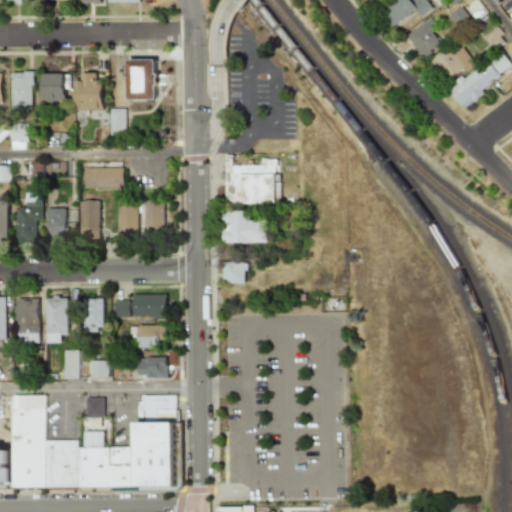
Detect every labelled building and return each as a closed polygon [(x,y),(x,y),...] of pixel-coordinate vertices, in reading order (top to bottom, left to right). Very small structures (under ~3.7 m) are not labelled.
[(435,9),(428,0),(397,0),(383,9),(394,27),(419,12),(422,17),(435,9)] [(445,42),(429,21),(409,36),(425,57),(445,42)] [(494,51),(508,41),(499,28),(484,38),(494,51)] [(465,69),(468,72),(477,65),(464,48),(454,55),(448,48),(431,61),(447,82),(465,69)] [(462,107),(511,69),(511,64),(502,51),(450,90),(462,107)] [(156,60),(127,60),(127,100),(156,100),(156,60)] [(12,72),(12,110),(33,110),(32,72),(12,72)] [(66,74),(44,73),(43,101),(65,102),(66,74)] [(76,81),(75,110),(103,110),(103,81),(97,81),(97,73),(81,73),(81,81),(76,81)] [(125,109),(109,109),(110,135),(125,135),(125,109)] [(27,126),(11,126),(11,149),(28,149),(27,126)] [(232,165),(232,155),(225,155),(225,177),(225,204),(279,204),(279,175),(276,175),(276,159),(261,159),(261,165),(232,165)] [(0,181),(10,181),(10,166),(0,166),(0,181)] [(83,168),(83,188),(122,188),(122,168),(83,168)] [(17,207),(17,243),(37,243),(37,220),(42,220),(42,194),(27,194),(28,207),(17,207)] [(117,201),(118,234),(138,234),(137,200),(117,201)] [(142,200),(143,232),(164,232),(163,200),(142,200)] [(79,201),(79,239),(98,239),(99,201),(79,201)] [(9,202),(0,202),(0,240),(9,241),(9,202)] [(66,208),(48,209),(48,240),(66,239),(66,208)] [(225,243),(269,243),(268,217),(250,217),(250,211),(225,211),(225,243)] [(245,283),(245,262),(222,263),(223,283),(245,283)] [(133,318),(166,317),(166,294),(133,295),(133,318)] [(68,297),(46,298),(47,343),(62,343),(62,335),(68,335),(68,297)] [(104,331),(103,298),(83,299),(84,331),(104,331)] [(40,299),(18,299),(17,345),(39,345),(40,299)] [(129,300),(114,300),(115,317),(130,317),(129,300)] [(166,326),(138,325),(137,347),(159,348),(160,340),(166,340),(166,326)] [(78,350),(63,351),(64,379),(78,378),(78,350)] [(166,358),(138,358),(138,378),(166,378),(166,358)] [(107,360),(89,361),(90,378),(107,378),(107,360)] [(104,418),(103,397),(85,398),(86,418),(104,418)] [(138,491),(177,491),(175,424),(137,425),(138,491)]
